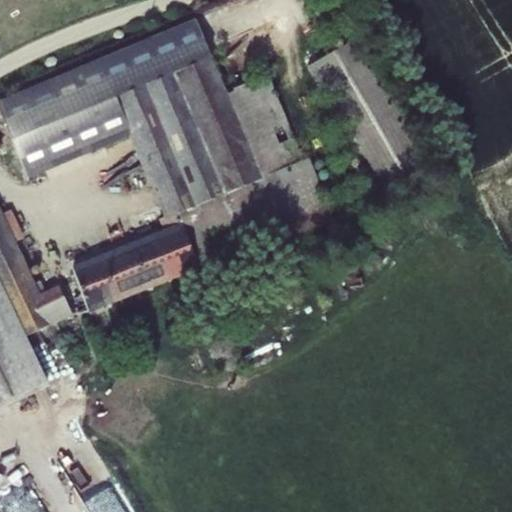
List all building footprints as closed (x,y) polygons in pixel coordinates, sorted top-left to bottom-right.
[(195,21),(0,101),(0,112),(17,150),(29,171),(126,130),(128,136),(162,218),(158,220),(162,231),(181,276),(196,269),(200,279),(212,273),(208,264),(255,243),(260,252),(333,221),(307,159),(303,161),(261,178),(225,93),(195,21)] [(436,171),(359,38),(306,68),(374,186),(358,196),(365,206),(371,202),(374,207),(436,171)] [(267,76),(225,93),(261,178),(303,161),(267,76)] [(126,130),(29,171),(31,177),(128,136),(126,130)] [(0,286),(24,336),(53,325),(61,342),(80,335),(57,286),(39,294),(14,242),(23,238),(10,212),(0,214),(0,286)] [(88,313),(181,276),(162,231),(71,267),(88,313)] [(0,286),(0,409),(47,387),(24,336),(0,286)] [(92,441),(60,458),(83,502),(64,511),(125,511),(122,505),(109,511),(104,511),(95,494),(115,483),(92,441)]
